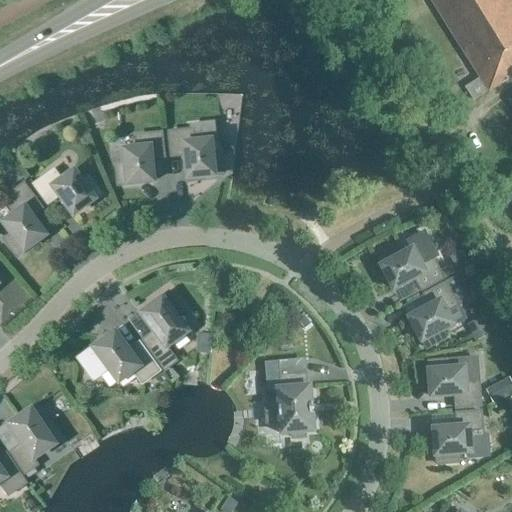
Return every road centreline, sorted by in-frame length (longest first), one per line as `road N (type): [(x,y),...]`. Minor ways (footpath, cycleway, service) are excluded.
road 1 (unclassified): [(0,362),(102,268),(143,245),(238,238),(278,252),(347,309),(366,345),(378,386),(378,437),(372,486),(357,511)]
road 2 (secondary): [(13,60),(161,0)]
